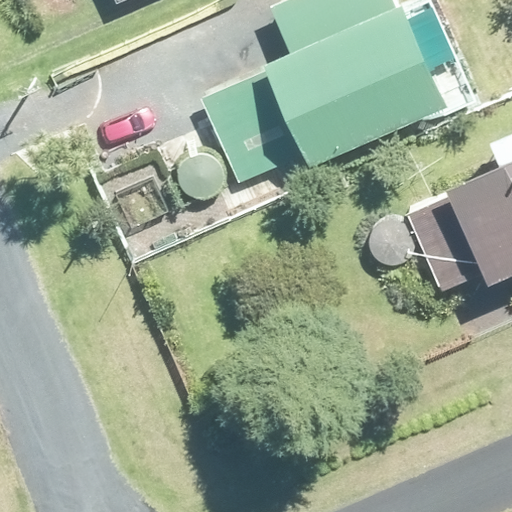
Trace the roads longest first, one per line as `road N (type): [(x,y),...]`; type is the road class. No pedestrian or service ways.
road 1 (residential): [(0,323),(84,511)]
road 2 (unclassified): [(511,454),(382,511)]
